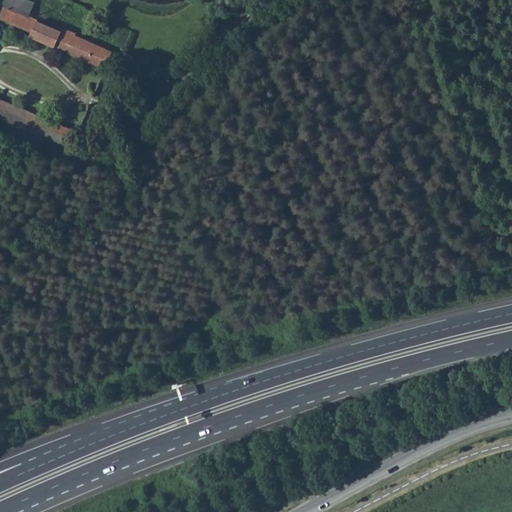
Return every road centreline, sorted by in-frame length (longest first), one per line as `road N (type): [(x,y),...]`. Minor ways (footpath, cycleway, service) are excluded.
road 1 (trunk): [(478,321),(246,389),(0,489)]
road 2 (trunk): [(478,321),(425,324),(232,380),(0,468)]
road 3 (trunk): [(38,494),(221,420),(511,338)]
road 4 (secondary): [(511,415),(435,442),(305,511)]
